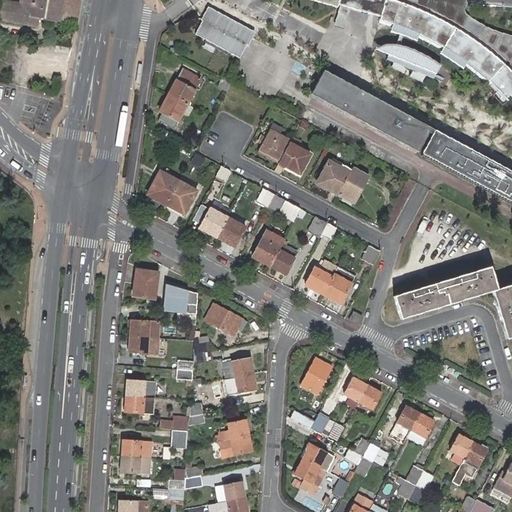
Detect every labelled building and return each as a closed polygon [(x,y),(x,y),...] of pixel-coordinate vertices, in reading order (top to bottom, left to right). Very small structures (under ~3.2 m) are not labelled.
[(2,1),(0,13),(20,16),(76,24),(80,0),(22,0),(22,1),(15,0),(8,0),(8,2),(2,1)] [(328,0),(341,2),(341,0),(351,0),(354,1),(354,3),(384,12),(382,18),(401,24),(415,30),(429,36),(442,43),(468,59),(484,71),(492,78),(510,58),(507,55),(502,51),(497,47),(492,43),(487,39),(482,36),(477,32),(472,29),(466,25),(461,22),(456,19),(451,16),(446,13),(444,18),(431,12),(432,7),(426,4),(419,1),(415,0),(328,0)] [(415,0),(419,1),(426,4),(432,7),(431,12),(444,18),(446,13),(451,16),(456,19),(461,22),(466,25),(472,29),(477,32),(482,36),(487,39),(492,43),(497,47),(502,51),(507,55),(510,58),(511,60),(511,33),(499,31),(480,22),(471,15),(469,11),(469,8),(469,6),(473,4),(476,3),(475,0),(415,0)] [(209,6),(201,22),(215,22),(217,17),(228,23),(229,21),(241,27),(240,29),(251,35),(254,29),(209,6)] [(215,22),(201,22),(194,34),(239,58),(251,35),(240,29),(241,27),(229,21),(228,23),(217,17),(215,22)] [(29,50),(28,69),(71,73),(73,46),(57,45),(56,52),(29,50)] [(393,64),(398,51),(390,48),(386,61),(393,64)] [(424,77),(430,64),(398,51),(393,64),(391,69),(403,73),(406,64),(414,67),(410,76),(423,81),(424,77)] [(440,68),(430,64),(424,77),(432,80),(440,68)] [(183,70),(170,95),(188,105),(201,80),(183,70)] [(401,124),(393,140),(416,152),(429,129),(322,72),(310,95),(351,117),(359,102),(360,101),(362,100),(364,100),(401,124)] [(236,86),(227,81),(222,90),(231,94),(236,86)] [(188,105),(170,95),(160,112),(163,114),(159,121),(175,130),(188,105)] [(359,102),(351,117),(393,140),(401,124),(364,100),(362,100),(360,101),(359,102)] [(290,143),(291,140),(269,128),(257,151),(279,163),(290,143)] [(511,202),(511,173),(433,131),(420,154),(511,204),(511,202)] [(309,153),(290,143),(279,163),(299,173),(309,153)] [(338,194),(352,169),(341,164),(340,167),(328,161),(317,183),(338,194)] [(230,172),(221,167),(215,177),(224,182),(230,172)] [(338,194),(338,195),(354,203),(368,177),(352,168),(352,169),(338,194)] [(148,195),(167,205),(179,182),(161,171),(148,195)] [(179,182),(167,205),(185,215),(197,191),(179,182)] [(256,200),(268,207),(274,195),(262,189),(256,200)] [(300,209),(274,195),(268,207),(294,221),(300,209)] [(210,235),(217,239),(228,218),(209,208),(200,225),(212,232),(210,235)] [(318,240),(320,236),(327,223),(315,217),(306,233),(318,240)] [(228,218),(217,239),(224,243),(226,239),(237,245),(245,228),(228,218)] [(329,241),(336,228),(327,223),(320,236),(329,241)] [(199,229),(210,235),(212,232),(200,225),(199,229)] [(252,257),(269,267),(282,243),(283,241),(266,232),(252,257)] [(226,239),(224,243),(235,248),(237,245),(226,239)] [(282,243),(269,267),(285,275),(298,251),(282,243)] [(361,260),(374,267),(381,253),(369,246),(361,260)] [(307,287),(323,295),(325,292),(337,269),(325,262),(320,271),(316,269),(307,287)] [(154,300),(157,273),(147,273),(148,269),(137,267),(133,297),(154,300)] [(355,277),(338,268),(337,269),(325,292),(343,301),(355,277)] [(394,299),(401,320),(493,294),(508,341),(511,339),(511,288),(498,292),(492,269),(394,299)] [(166,286),(163,312),(180,314),(197,316),(198,294),(166,286)] [(325,292),(323,295),(341,305),(343,301),(325,292)] [(205,321),(233,337),(242,320),(214,304),(205,321)] [(350,321),(359,326),(363,316),(355,312),(350,321)] [(197,316),(180,314),(180,324),(196,325),(197,316)] [(131,321),(130,337),(159,339),(160,322),(131,321)] [(159,339),(130,337),(129,354),(157,356),(159,339)] [(196,339),(195,354),(211,351),(209,343),(199,344),(199,339),(196,339)] [(222,349),(211,352),(213,361),(223,359),(222,349)] [(195,354),(194,363),(194,364),(213,361),(211,352),(211,351),(195,354)] [(227,379),(235,377),(253,374),(250,358),(224,363),(227,379)] [(315,359),(301,386),(317,395),(332,368),(315,359)] [(178,362),(177,370),(193,372),(194,364),(194,363),(178,362)] [(193,372),(177,370),(177,380),(193,381),(193,372)] [(253,374),(235,377),(238,394),(256,390),(253,374)] [(358,403),(367,387),(352,379),(344,395),(350,399),(346,407),(354,411),(358,403)] [(127,382),(127,396),(144,398),(145,383),(145,382),(127,382)] [(155,383),(145,383),(144,398),(154,398),(155,383)] [(381,395),(367,387),(358,403),(373,411),(381,395)] [(144,398),(127,396),(126,414),(155,416),(156,399),(154,398),(144,398)] [(202,402),(191,404),(190,417),(204,414),(202,402)] [(299,404),(295,410),(305,416),(308,409),(299,404)] [(397,424),(412,431),(420,415),(406,407),(397,424)] [(290,419),(311,430),(315,422),(305,416),(295,410),(290,419)] [(315,422),(311,430),(321,435),(329,418),(320,413),(315,422)] [(190,417),(190,423),(190,426),(205,423),(204,414),(190,417)] [(420,415),(412,431),(426,439),(434,423),(420,415)] [(332,420),(329,418),(321,435),(323,436),(332,420)] [(220,434),(222,442),(231,440),(249,436),(246,420),(229,424),(230,432),(220,434)] [(173,422),(173,431),(189,432),(190,426),(190,423),(173,422)] [(412,431),(397,424),(393,430),(408,438),(412,431)] [(189,432),(173,431),(172,440),(189,442),(189,432)] [(426,439),(412,431),(408,438),(422,446),(426,439)] [(464,460),(472,443),(458,435),(449,452),(464,460)] [(252,452),(249,436),(231,440),(234,456),(252,452)] [(363,458),(371,443),(363,439),(355,454),(363,458)] [(231,440),(222,442),(225,457),(234,456),(231,440)] [(124,441),(123,457),(151,459),(152,443),(124,441)] [(363,458),(372,462),(379,448),(371,443),(363,458)] [(487,451),(472,443),(464,460),(452,481),(460,485),(465,476),(472,480),(487,451)] [(326,471),(327,472),(334,457),(311,444),(303,459),(326,471)] [(389,453),(379,448),(372,462),(382,468),(389,453)] [(359,467),(363,458),(355,454),(350,451),(345,459),(359,467)] [(151,459),(123,457),(121,474),(150,476),(151,459)] [(364,477),(372,462),(363,458),(359,467),(356,472),(364,477)] [(326,471),(303,459),(294,475),(305,481),(301,488),(313,494),(326,471)] [(511,463),(511,464),(505,475),(503,478),(501,477),(495,488),(511,496),(511,463)] [(187,470),(186,479),(202,476),(204,475),(203,467),(187,470)] [(415,467),(407,481),(416,486),(424,471),(415,467)] [(433,476),(424,471),(416,486),(425,491),(433,476)] [(186,479),(186,482),(186,489),(204,485),(202,476),(186,479)] [(407,481),(399,477),(396,482),(403,486),(398,495),(408,501),(416,486),(407,481)] [(341,499),(349,484),(341,479),(333,494),(341,499)] [(170,481),(169,491),(186,492),(186,489),(186,482),(170,481)] [(224,486),(227,502),(246,498),(243,482),(224,486)] [(416,486),(408,501),(417,506),(425,491),(416,486)] [(186,492),(169,491),(169,501),(185,502),(186,492)] [(368,511),(373,503),(358,495),(349,511),(368,511)] [(464,511),(470,511),(476,502),(467,497),(460,510),(464,511)] [(248,511),(246,498),(227,502),(228,511),(248,511)] [(120,502),(119,511),(137,511),(138,503),(120,502)] [(228,511),(227,502),(217,504),(218,511),(228,511)] [(480,511),(484,506),(476,502),(470,511),(480,511)] [(147,511),(148,503),(138,503),(137,511),(147,511)]
